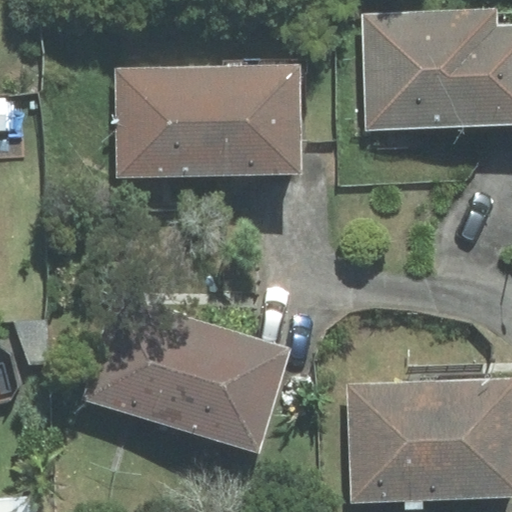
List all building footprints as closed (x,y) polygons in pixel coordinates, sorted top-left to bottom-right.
[(487,17),(362,17),(361,133),(511,134),(511,36),(487,37),(487,17)] [(284,82),(112,78),(110,191),(282,195),(284,82)] [(278,363),(109,302),(71,407),(240,468),(278,363)] [(504,391),(341,392),(342,510),(505,509),(504,391)] [(29,511),(30,504),(0,503),(0,511),(29,511)]
